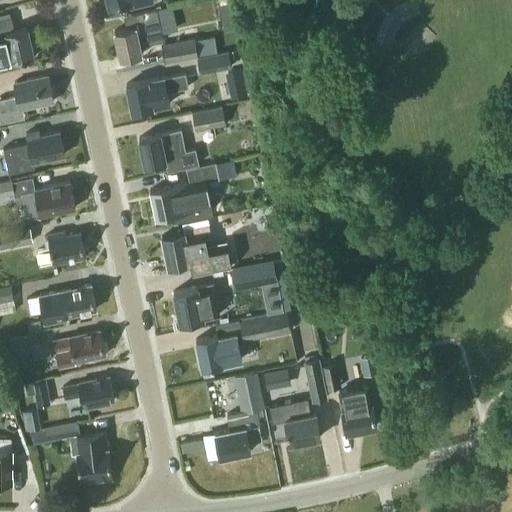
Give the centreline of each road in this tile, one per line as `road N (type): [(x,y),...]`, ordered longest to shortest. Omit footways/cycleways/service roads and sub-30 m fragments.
road 1 (residential): [(174,511),(68,0)]
road 2 (residential): [(195,511),(283,500),(511,441)]
